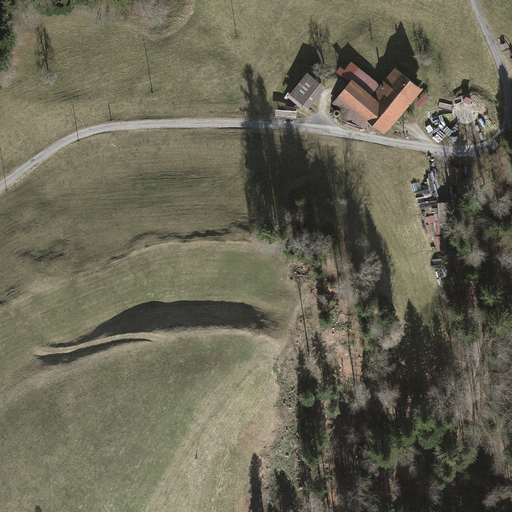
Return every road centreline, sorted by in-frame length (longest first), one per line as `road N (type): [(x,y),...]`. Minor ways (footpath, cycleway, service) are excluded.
road 1 (unclassified): [(0,186),(66,141),(125,125),(263,125),(433,149),(486,146),(508,118),(507,94),(472,0)]
road 2 (track): [(438,149),(480,328),(476,366),(428,448),(416,511)]
